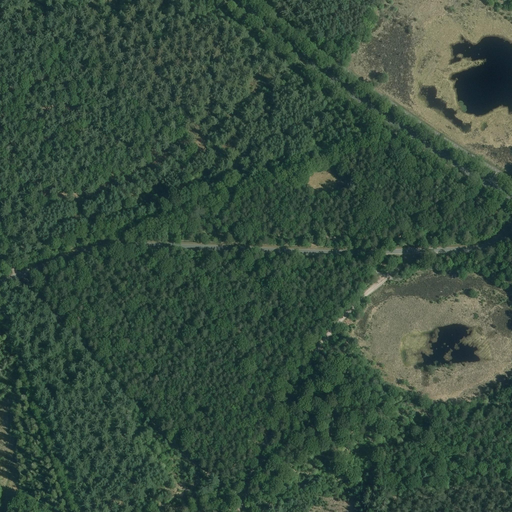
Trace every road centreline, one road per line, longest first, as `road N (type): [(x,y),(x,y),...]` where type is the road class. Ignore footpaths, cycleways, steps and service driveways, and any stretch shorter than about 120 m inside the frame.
road 1 (tertiary): [(0,282),(99,248),(460,250),(488,245),(511,222)]
road 2 (track): [(511,215),(376,130),(211,0)]
road 3 (secondary): [(511,198),(364,104),(235,0)]
road 4 (track): [(381,281),(312,357),(243,496)]
road 5 (track): [(511,471),(255,495)]
